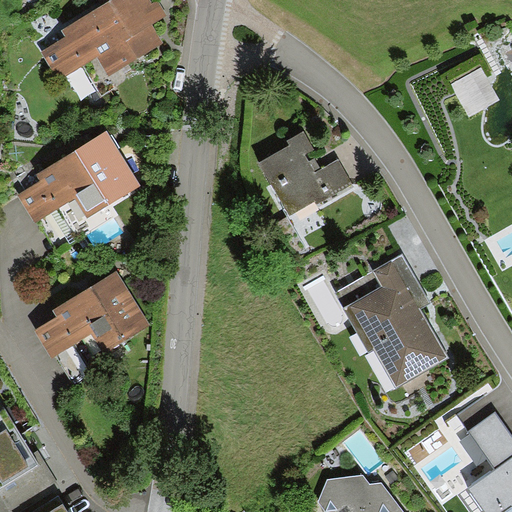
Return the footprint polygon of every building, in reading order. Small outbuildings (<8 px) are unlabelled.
[(153,4),(150,0),(99,0),(103,5),(61,30),(66,38),(42,52),(59,80),(98,56),(110,75),(164,43),(153,25),(168,16),(159,0),(153,4)] [(482,67),(452,83),(470,117),(500,101),(482,67)] [(142,184),(109,130),(36,174),(40,180),(15,195),(32,223),(76,197),(88,216),(142,184)] [(289,146),(258,163),(289,218),(315,204),(318,208),(356,187),(339,158),(322,168),(315,157),(309,160),(307,155),(315,150),(304,131),(286,141),(289,146)] [(403,255),(336,293),(369,351),(375,348),(396,386),(448,357),(421,309),(430,304),(403,255)] [(148,326),(117,273),(53,309),(58,317),(35,330),(52,358),(94,334),(104,351),(132,335),(148,326)] [(4,408),(0,410),(0,511),(23,511),(62,489),(38,450),(32,453),(4,408)] [(511,511),(511,434),(496,413),(470,431),(497,470),(470,489),(486,511),(511,511)] [(362,476),(328,480),(318,502),(325,511),(403,511),(383,484),(370,485),(362,476)] [(68,511),(59,496),(33,511),(68,511)]
